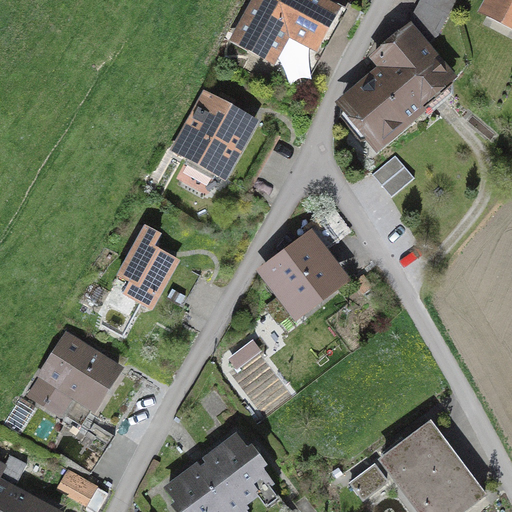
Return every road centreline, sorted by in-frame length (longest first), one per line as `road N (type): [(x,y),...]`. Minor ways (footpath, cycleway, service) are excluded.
road 1 (residential): [(313,156),(116,511)]
road 2 (residential): [(511,482),(412,302),(313,156)]
road 3 (residential): [(313,156),(387,0)]
